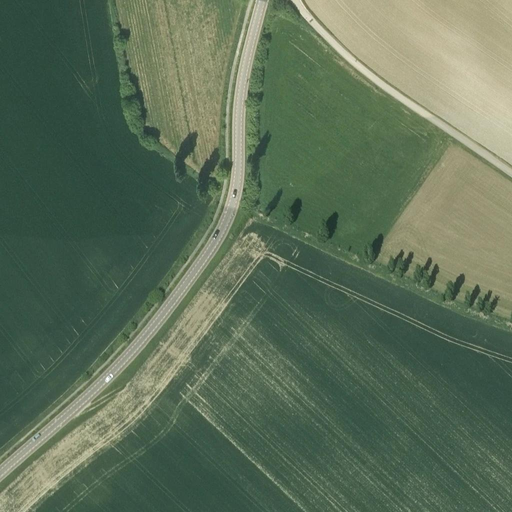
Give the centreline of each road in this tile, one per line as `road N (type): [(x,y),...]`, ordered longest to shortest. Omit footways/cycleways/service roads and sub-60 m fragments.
road 1 (tertiary): [(0,473),(131,352),(218,236),(236,187),(239,99),(262,0)]
road 2 (unclassified): [(511,174),(352,61),(293,0)]
